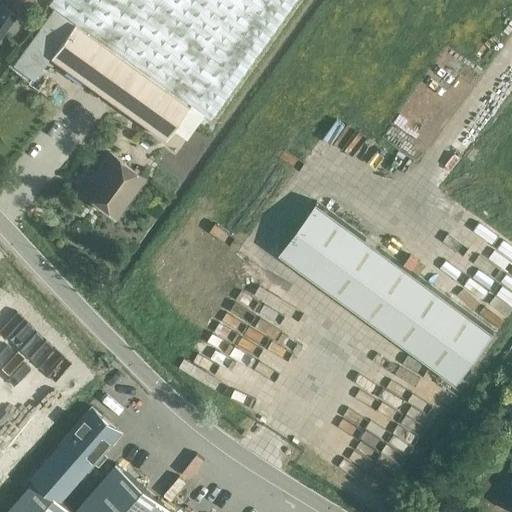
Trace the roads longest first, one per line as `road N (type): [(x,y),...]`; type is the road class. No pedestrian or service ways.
road 1 (unknown): [(269,472),(332,339),(326,322),(273,286),(256,257),(261,225),(310,172),(393,202),(511,44)]
road 2 (unclassified): [(333,511),(178,405),(0,222)]
